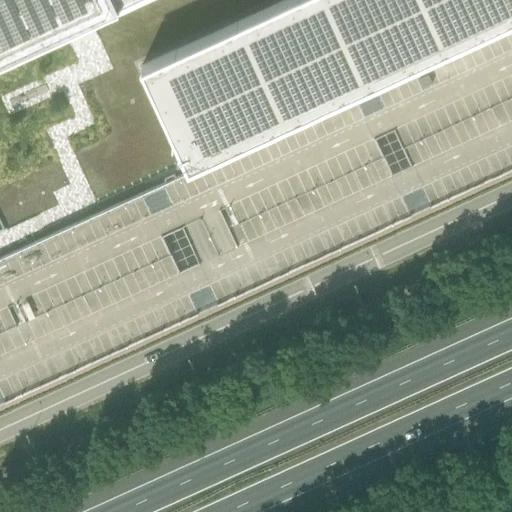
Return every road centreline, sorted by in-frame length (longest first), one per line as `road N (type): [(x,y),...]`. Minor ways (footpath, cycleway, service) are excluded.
road 1 (tertiary): [(0,431),(511,196)]
road 2 (motorway): [(511,335),(124,511)]
road 3 (motorway): [(228,511),(511,382)]
